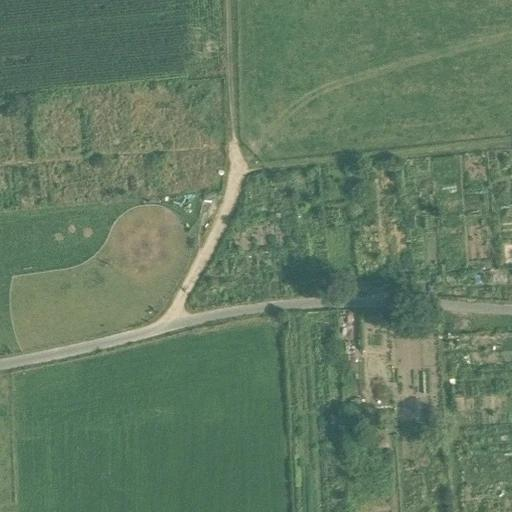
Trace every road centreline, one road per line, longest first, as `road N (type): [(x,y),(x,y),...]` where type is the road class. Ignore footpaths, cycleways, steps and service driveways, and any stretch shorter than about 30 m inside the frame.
road 1 (unclassified): [(0,364),(226,313),(311,303),(511,309)]
road 2 (track): [(234,169),(229,0)]
road 3 (track): [(176,323),(234,169)]
